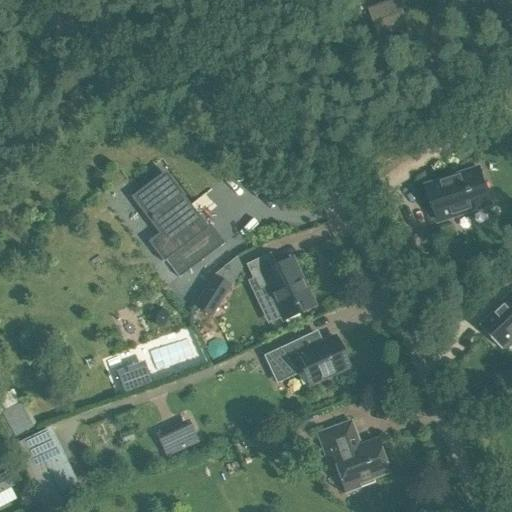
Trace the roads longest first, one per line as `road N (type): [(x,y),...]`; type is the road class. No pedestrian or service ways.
road 1 (residential): [(481,511),(446,423),(340,215),(313,174),(233,123)]
road 2 (unknown): [(99,63),(62,124),(0,171)]
